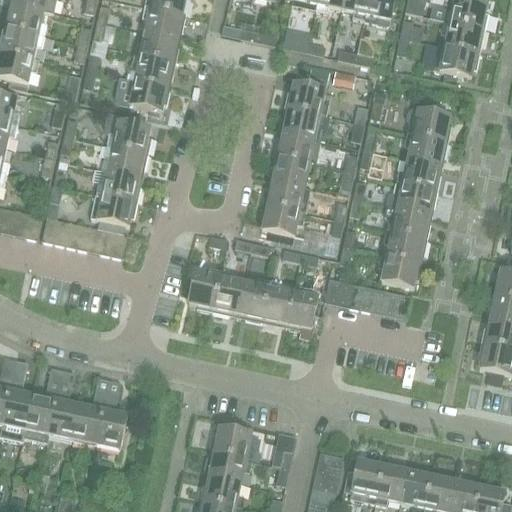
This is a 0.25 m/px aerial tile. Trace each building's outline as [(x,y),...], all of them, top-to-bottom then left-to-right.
[(11,0),(9,10),(45,17),(55,19),(58,5),(53,4),(53,0),(11,0)] [(147,2),(145,13),(186,22),(189,6),(186,5),(187,0),(152,0),(152,3),(147,2)] [(269,0),(268,6),(279,8),(281,3),(293,6),(294,0),(269,0)] [(294,0),(293,6),(305,8),(304,14),(316,17),(319,0),(294,0)] [(319,0),(316,17),(328,19),(329,14),(341,16),(344,0),(319,0)] [(344,0),(341,16),(354,19),(352,24),(364,27),(370,0),(344,0)] [(370,0),(364,27),(376,29),(377,24),(391,27),(396,0),(370,0)] [(84,19),(94,21),(98,3),(88,1),(84,19)] [(409,2),(405,19),(415,21),(418,4),(409,2)] [(446,15),(443,27),(485,36),(488,20),(485,20),(487,11),(454,4),(451,16),(446,15)] [(9,10),(4,34),(45,43),(47,31),(42,30),(45,17),(9,10)] [(100,11),(97,29),(106,31),(110,13),(100,11)] [(147,26),(144,38),(181,46),(186,22),(145,13),(142,25),(147,26)] [(403,26),(400,44),(409,45),(413,28),(403,26)] [(446,40),(443,52),(443,53),(480,60),(485,36),(443,27),(441,39),(446,40)] [(97,29),(93,46),(103,48),(106,31),(97,29)] [(78,37),(76,49),(77,50),(87,52),(91,35),(81,33),(80,37),(78,37)] [(4,34),(0,51),(0,58),(35,66),(37,53),(42,55),(45,43),(4,34)] [(242,35),(241,45),(259,48),(261,39),(242,35)] [(138,49),(135,62),(175,70),(181,46),(144,38),(142,50),(138,49)] [(261,39),(259,48),(275,52),(277,43),(261,39)] [(400,44),(396,60),(406,62),(409,45),(400,44)] [(291,46),(289,55),(307,59),(309,49),(291,46)] [(309,49),(307,59),(323,62),(325,53),(309,49)] [(74,67),(83,69),(84,69),(87,52),(77,50),(74,67)] [(477,76),(480,60),(443,53),(443,52),(438,51),(436,64),(440,65),(438,78),(472,85),(474,75),(477,76)] [(340,56),(338,65),(355,69),(357,60),(340,56)] [(40,67),(35,66),(0,58),(0,84),(29,91),(32,78),(37,79),(40,67)] [(90,60),(86,77),(96,79),(100,62),(90,60)] [(357,60),(355,69),(372,73),(374,63),(357,60)] [(136,74),(134,87),(170,95),(175,70),(135,62),(133,73),(136,74)] [(83,94),(92,96),(96,79),(86,77),(83,94)] [(335,77),(333,89),(353,93),(356,82),(351,81),(335,77)] [(67,99),(77,101),(80,84),(71,82),(67,99)] [(167,111),(170,95),(134,87),(129,86),(127,98),(131,99),(128,112),(162,119),(164,111),(167,111)] [(289,98),(285,114),(326,123),(328,111),(324,110),(326,97),(293,90),(291,99),(289,98)] [(0,128),(18,133),(20,121),(15,120),(18,107),(14,106),(16,99),(0,95),(0,128)] [(375,100),(374,107),(383,109),(384,109),(387,98),(376,96),(375,100)] [(374,107),(370,124),(379,126),(383,109),(374,107)] [(44,127),(52,129),(52,133),(61,135),(66,109),(57,108),(56,116),(47,115),(44,127)] [(358,112),(354,129),(364,131),(367,114),(358,112)] [(285,114),(280,139),(316,146),(319,134),(323,135),(326,123),(285,114)] [(409,129),(407,140),(448,149),(451,133),(448,132),(450,124),(412,116),(408,118),(407,125),(409,129)] [(68,126),(64,143),(74,145),(77,128),(68,126)] [(0,128),(0,154),(7,156),(10,143),(15,144),(18,133),(0,128)] [(109,141),(106,152),(148,161),(151,145),(148,144),(150,135),(117,128),(114,141),(109,141)] [(350,147),(360,149),(364,131),(354,129),(350,147)] [(280,139),(275,163),(316,171),(318,160),(313,159),(316,146),(280,139)] [(367,139),(363,156),(373,159),(376,141),(367,139)] [(409,153),(406,166),(442,174),(448,149),(407,140),(404,152),(409,153)] [(70,162),(74,145),(64,143),(60,160),(70,162)] [(48,146),(45,164),(55,166),(58,149),(48,146)] [(109,165),(106,177),(142,185),(148,161),(106,152),(104,164),(109,165)] [(0,154),(0,179),(7,181),(10,169),(5,168),(7,156),(0,154)] [(369,175),(373,159),(363,156),(360,173),(369,175)] [(347,161),(344,177),(351,179),(354,180),(357,163),(347,161)] [(275,163),(270,187),(306,195),(309,182),(313,183),(316,171),(275,163)] [(41,181),(50,183),(51,183),(55,166),(45,164),(41,181)] [(399,177),(397,189),(437,198),(442,174),(406,166),(403,178),(399,177)] [(58,173),(55,186),(54,191),(63,193),(67,176),(58,173)] [(99,189),(97,201),(137,209),(142,185),(106,177),(104,190),(99,189)] [(340,195),(350,197),(354,180),(351,179),(344,177),(340,195)] [(270,187),(264,211),(287,216),(305,220),(305,219),(309,220),(311,211),(307,210),(308,208),(303,207),(306,195),(270,187)] [(356,187),(354,201),(353,205),(363,207),(366,189),(356,187)] [(36,204),(45,206),(46,206),(49,190),(40,188),(36,204)] [(389,203),(387,212),(432,222),(437,198),(397,189),(394,201),(389,203)] [(50,208),(60,210),(63,193),(54,191),(50,208)] [(134,226),(137,209),(97,201),(94,212),(99,213),(96,227),(129,234),(131,225),(134,226)] [(339,202),(334,226),(343,228),(347,211),(346,210),(348,204),(339,202)] [(359,224),(363,207),(353,205),(349,222),(359,224)] [(302,232),(305,220),(287,216),(264,211),(261,228),(264,228),(262,237),(295,244),(298,231),(302,232)] [(388,226),(386,237),(427,246),(432,222),(387,212),(385,221),(388,226)] [(7,215),(2,238),(14,241),(18,217),(7,215)] [(18,217),(14,241),(25,243),(30,220),(18,217)] [(30,220),(25,243),(37,246),(42,222),(30,220)] [(42,247),(54,250),(58,226),(47,224),(42,247)] [(58,226),(54,250),(65,252),(70,229),(58,226)] [(330,243),(340,245),(343,228),(334,226),(330,243)] [(70,229),(65,252),(76,255),(81,231),(70,229)] [(81,231),(76,255),(88,257),(92,233),(81,231)] [(92,233),(88,257),(99,259),(104,236),(92,233)] [(104,236),(99,259),(110,262),(115,238),(104,236)] [(346,236),(342,253),(352,255),(356,238),(346,236)] [(388,250),(385,262),(422,270),(427,246),(386,237),(383,249),(388,250)] [(115,238),(110,262),(122,264),(127,241),(115,238)] [(226,256),(228,246),(211,242),(209,252),(226,256)] [(234,255),(251,259),(252,251),(253,249),(236,246),(234,255)] [(252,251),(251,259),(268,262),(270,253),(253,249),(252,251)] [(349,272),(352,255),(342,253),(339,270),(349,272)] [(282,265),(299,269),(302,259),(284,255),(282,265)] [(302,259),(299,269),(317,272),(319,262),(302,259)] [(422,270),(385,262),(381,261),(378,274),(383,275),(380,288),(414,295),(416,287),(418,287),(422,270)] [(196,315),(237,323),(302,337),(303,334),(312,336),(318,302),(305,300),(306,295),(294,293),(293,297),(281,295),(282,290),(258,285),(257,289),(233,284),(233,280),(210,275),(209,279),(195,276),(188,310),(197,312),(196,315)] [(495,284),(492,301),(511,305),(511,278),(500,276),(498,285),(495,284)] [(324,308),(326,308),(336,311),(339,299),(341,288),(329,285),(324,308)] [(339,299),(336,311),(348,313),(351,298),(352,297),(353,290),(341,288),(339,299)] [(351,298),(348,313),(360,316),(364,297),(365,293),(353,290),(352,297),(351,298)] [(364,297),(360,316),(372,318),(376,295),(365,293),(364,297)] [(376,295),(372,318),(383,321),(388,298),(376,295)] [(388,298),(383,321),(407,326),(412,303),(388,298)] [(511,305),(492,301),(487,325),(511,330),(511,305)] [(511,330),(487,325),(481,350),(511,356),(511,330)] [(511,356),(481,350),(478,365),(481,366),(479,375),(511,382),(511,356)] [(0,431),(2,432),(16,367),(4,364),(0,382),(0,431)] [(16,367),(2,432),(26,437),(34,400),(23,398),(24,393),(23,393),(28,369),(16,367)] [(34,400),(26,437),(24,445),(47,450),(49,442),(63,377),(51,374),(46,397),(44,397),(43,402),(34,400)] [(63,377),(49,442),(72,447),(80,410),(70,408),(72,403),(70,403),(75,379),(63,377)] [(80,410),(72,447),(96,452),(110,387),(98,385),(93,408),(91,407),(90,412),(80,410)] [(110,387),(96,452),(120,457),(128,421),(117,419),(118,413),(116,413),(121,390),(110,387)] [(215,442),(211,459),(252,467),(254,455),(250,454),(252,441),(219,434),(218,443),(215,442)] [(275,472),(279,473),(289,475),(293,458),(294,458),(298,443),(282,439),(275,472)] [(320,458),(318,470),(341,475),(344,463),(320,458)] [(211,459),(206,483),(242,491),(245,478),(249,479),(252,467),(211,459)] [(37,466),(35,473),(42,475),(44,468),(37,466)] [(363,508),(375,510),(384,469),(368,466),(367,469),(358,467),(351,500),(364,503),(363,508)] [(384,469),(375,510),(383,511),(386,511),(387,508),(400,511),(408,474),(384,469)] [(318,470),(315,481),(339,487),(341,475),(318,470)] [(286,492),(289,475),(279,473),(276,490),(286,492)] [(408,474),(400,511),(406,511),(425,511),(433,480),(408,474)] [(433,480),(425,511),(450,511),(456,485),(433,480)] [(315,481),(313,493),(336,498),(339,487),(315,481)] [(206,483),(201,508),(221,511),(242,511),(244,504),(239,502),(242,491),(206,483)] [(456,485),(450,511),(474,511),(479,489),(456,485)] [(479,489),(474,511),(502,511),(505,498),(497,496),(497,493),(479,489)] [(313,493),(310,505),(334,510),(336,498),(313,493)] [(71,511),(74,503),(60,501),(59,509),(58,511),(71,511)] [(11,502),(8,511),(24,511),(25,505),(11,502)]
